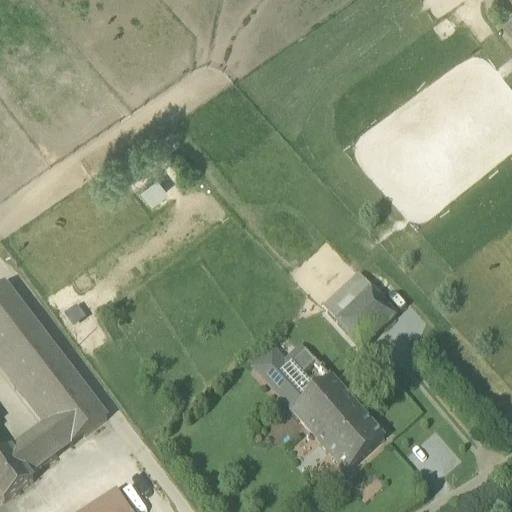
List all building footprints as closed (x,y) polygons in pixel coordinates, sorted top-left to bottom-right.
[(511,13),(503,21),(511,31),(511,13)] [(141,191),(152,203),(168,190),(157,178),(141,191)] [(324,312),(364,355),(398,323),(359,280),(324,312)] [(0,351),(52,422),(71,448),(106,422),(5,289),(0,292),(0,351)] [(252,371),(314,441),(352,408),(300,349),(283,364),(273,353),(252,371)] [(314,441),(345,477),(383,443),(352,408),(314,441)] [(46,467),(71,448),(52,422),(27,441),(46,467)] [(0,499),(4,505),(33,483),(29,478),(46,467),(27,441),(3,458),(0,453),(0,499)] [(87,511),(128,511),(116,493),(87,511)]
